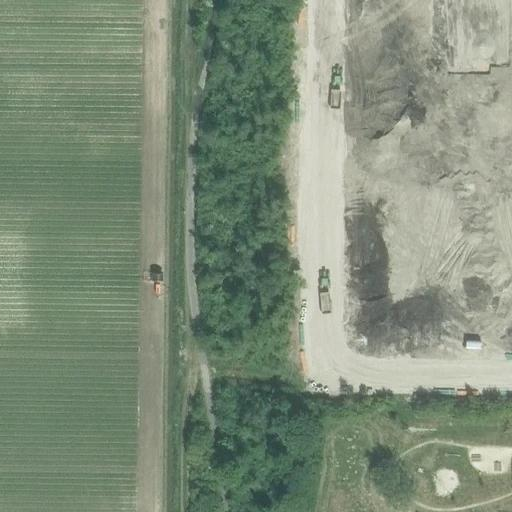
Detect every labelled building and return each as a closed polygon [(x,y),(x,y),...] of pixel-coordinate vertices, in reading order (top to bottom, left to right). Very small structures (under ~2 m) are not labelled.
[(358,6),(357,29),(396,29),(396,6),(358,6)] [(357,29),(357,52),(396,53),(396,29),(357,29)] [(357,86),(357,110),(402,111),(402,73),(371,72),(371,86),(357,86)] [(357,110),(357,135),(371,135),(371,149),(402,149),(402,111),(357,110)] [(356,174),(356,198),(402,199),(402,200),(406,200),(406,163),(375,163),(375,175),(356,174)] [(356,198),(356,222),(375,223),(375,235),(402,235),(402,200),(402,199),(356,198)] [(369,309),(368,325),(372,325),(372,341),(370,341),(370,343),(403,343),(403,341),(400,341),(401,320),(416,320),(417,288),(399,287),(399,293),(370,293),(370,295),(373,295),(373,309),(369,309)]
